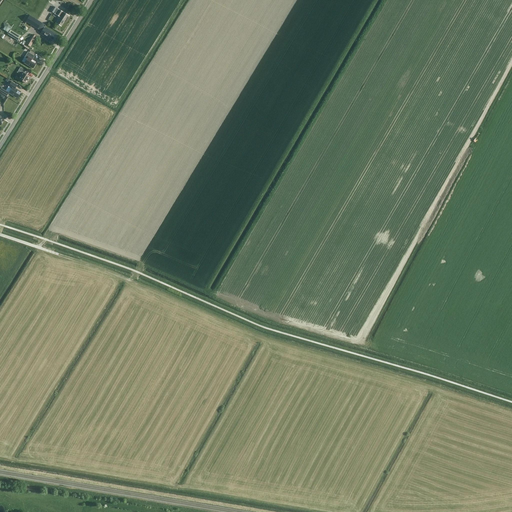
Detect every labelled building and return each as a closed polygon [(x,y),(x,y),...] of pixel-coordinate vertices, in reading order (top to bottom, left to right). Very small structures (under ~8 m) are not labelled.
[(59,16),(55,23),(61,26),(64,21),(66,22),(68,18),(68,17),(69,16),(58,8),(55,13),(59,16)] [(44,24),(32,17),(29,23),(40,30),(44,24)] [(48,39),(49,38),(54,41),(57,35),(45,27),(40,34),(48,39)] [(11,29),(8,34),(19,40),(22,35),(11,29)] [(34,34),(28,44),(32,46),(38,36),(34,34)] [(24,63),(33,68),(37,62),(32,59),(35,56),(28,51),(25,57),(22,62),(24,63)] [(20,67),(17,72),(21,75),(19,78),(26,83),(30,77),(24,73),(26,70),(20,67)] [(12,88),(9,93),(17,98),(21,92),(15,88),(17,85),(12,81),(8,86),(12,88)] [(0,91),(7,96),(9,93),(1,88),(0,89),(0,91)]
